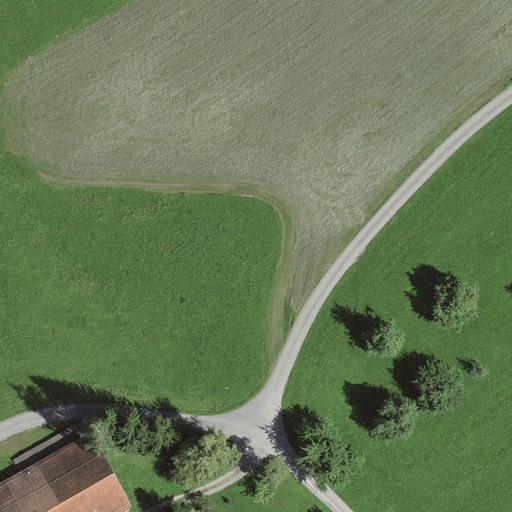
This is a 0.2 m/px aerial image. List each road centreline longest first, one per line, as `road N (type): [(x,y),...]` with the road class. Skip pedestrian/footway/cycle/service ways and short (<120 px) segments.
road 1 (unclassified): [(0,434),(74,408),(233,421),(259,415),(345,262),(421,175),(511,96)]
road 2 (track): [(259,415),(350,511)]
